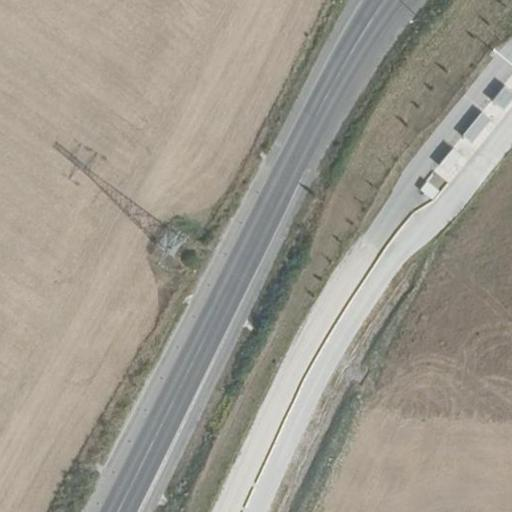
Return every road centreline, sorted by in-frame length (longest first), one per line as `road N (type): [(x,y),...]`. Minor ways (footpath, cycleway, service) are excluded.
road 1 (secondary): [(117,511),(341,73),(388,0)]
road 2 (track): [(263,511),(350,326),(511,96)]
